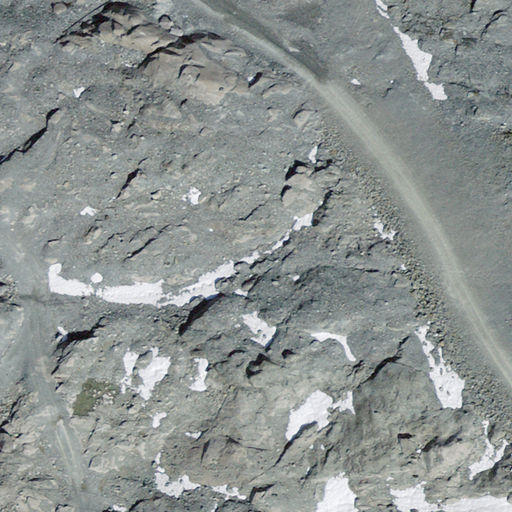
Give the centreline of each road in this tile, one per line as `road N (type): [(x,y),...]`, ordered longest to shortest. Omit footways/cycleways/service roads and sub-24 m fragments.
road 1 (track): [(511,369),(319,79),(260,48),(204,0)]
road 2 (track): [(0,268),(84,511)]
